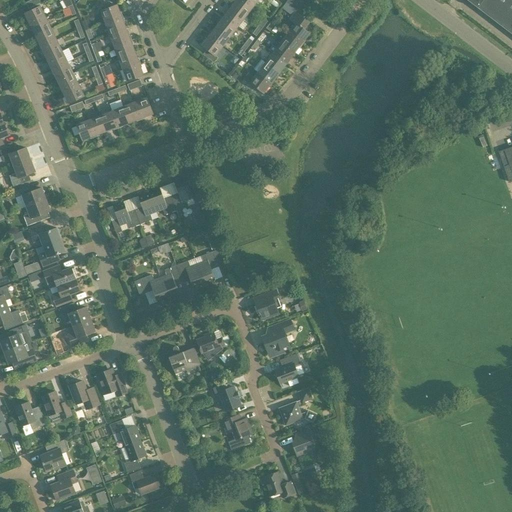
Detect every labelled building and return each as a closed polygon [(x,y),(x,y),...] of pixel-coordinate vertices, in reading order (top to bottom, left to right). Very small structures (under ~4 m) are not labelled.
[(39,0),(31,0),(25,3),(28,9),(40,3),(39,0)] [(236,0),(232,6),(245,17),(253,7),(244,0),(236,0)] [(303,4),(298,0),(287,0),(286,2),(297,12),(303,4)] [(511,0),(466,0),(511,34),(511,0)] [(71,15),(72,16),(75,14),(72,5),(68,7),(69,8),(62,10),(65,17),(71,15)] [(105,23),(121,17),(117,5),(101,11),(105,23)] [(245,17),(232,6),(224,16),(238,26),(245,17)] [(25,14),(25,15),(30,25),(46,18),(40,7),(25,14)] [(295,24),(288,33),(301,44),(309,34),(304,29),(309,23),(295,12),(290,19),(295,24)] [(281,16),(277,13),(271,21),(275,24),(281,16)] [(217,26),(227,33),(230,36),(238,26),(224,16),(217,26)] [(110,35),(126,29),(121,17),(105,23),(110,35)] [(36,37),(51,29),(46,18),(30,25),(36,37)] [(88,19),(82,21),(85,31),(89,29),(92,28),(88,19)] [(267,21),(264,19),(258,26),(261,29),(267,21)] [(266,28),(270,31),(275,24),(271,21),(266,28)] [(209,36),(223,46),(230,36),(227,33),(217,26),(209,36)] [(252,33),(256,36),(261,29),(258,26),(252,33)] [(51,29),(36,37),(41,48),(56,40),(51,29)] [(114,46),(130,40),(126,29),(110,35),(114,46)] [(266,36),(262,33),(257,40),(260,43),(266,36)] [(301,44),(288,33),(280,43),(294,54),(301,44)] [(223,46),(209,36),(202,46),(207,50),(203,54),(214,63),(218,58),(215,56),(223,46)] [(252,41),(249,38),(243,46),(247,49),(252,41)] [(56,40),(41,48),(47,59),(62,51),(56,40)] [(130,40),(114,46),(118,58),(135,52),(130,40)] [(251,48),(254,51),(260,43),(257,40),(251,48)] [(294,54),(280,43),(277,48),(273,45),(269,50),(273,53),(286,63),(294,54)] [(237,53),(241,56),(247,49),(243,46),(237,53)] [(52,70),(67,62),(62,51),(47,59),(52,70)] [(135,52),(118,58),(123,69),(139,63),(135,52)] [(245,63),(251,55),(247,53),(242,60),(245,63)] [(265,63),(279,73),(286,63),(273,53),(265,63)] [(57,81),(73,74),(67,62),(52,70),(57,81)] [(139,63),(123,69),(127,81),(143,75),(139,63)] [(279,73),(265,63),(258,73),(271,83),(279,73)] [(263,93),(271,83),(258,73),(254,77),(248,73),(240,83),(254,94),(258,89),(263,93)] [(63,92),(78,85),(73,74),(57,81),(63,92)] [(130,90),(142,86),(140,80),(127,84),(130,90)] [(78,85),(63,92),(68,104),(84,96),(78,85)] [(123,107),(129,123),(153,114),(146,98),(123,107)] [(84,108),(82,101),(69,106),(72,112),(84,108)] [(129,123),(123,107),(111,111),(117,127),(129,123)] [(100,116),(106,132),(117,127),(111,111),(100,116)] [(106,132),(100,116),(88,120),(94,136),(106,132)] [(94,136),(88,120),(76,124),(82,140),(94,136)] [(0,138),(8,135),(4,124),(0,126),(0,138)] [(0,152),(4,162),(11,159),(14,166),(30,160),(26,148),(19,150),(17,144),(0,150),(0,152)] [(511,147),(499,152),(504,167),(509,182),(511,180),(511,147)] [(30,180),(28,175),(35,172),(30,160),(14,166),(16,173),(9,176),(13,187),(30,180)] [(195,188),(190,191),(186,180),(175,184),(178,192),(170,195),(176,211),(188,206),(186,201),(192,198),(194,204),(200,202),(195,188)] [(14,192),(16,197),(21,209),(26,207),(45,200),(41,188),(28,193),(26,187),(14,192)] [(149,194),(156,212),(162,210),(164,215),(176,211),(170,195),(163,198),(160,190),(149,194)] [(134,209),(140,224),(152,220),(150,214),(156,212),(149,194),(138,198),(141,206),(134,209)] [(39,221),(37,216),(50,211),(45,200),(26,207),(31,218),(25,220),(27,226),(39,221)] [(122,231),(120,226),(126,223),(128,229),(140,224),(134,209),(127,211),(124,203),(113,208),(117,218),(111,220),(116,233),(122,231)] [(33,243),(40,240),(43,246),(60,239),(56,228),(44,232),(42,226),(28,231),(33,243)] [(145,237),(140,239),(139,241),(142,249),(148,246),(145,237)] [(55,262),(53,256),(65,251),(60,239),(43,246),(45,252),(38,255),(42,267),(55,262)] [(201,256),(203,262),(196,264),(203,282),(214,278),(211,270),(224,265),(218,249),(201,256)] [(176,265),(182,281),(189,278),(192,286),(203,282),(196,264),(190,266),(188,261),(176,265)] [(160,278),(167,296),(178,292),(175,284),(182,281),(176,265),(164,270),(166,275),(160,278)] [(57,286),(75,279),(71,268),(59,272),(56,266),(43,271),(47,282),(49,289),(57,286)] [(25,270),(17,273),(19,279),(27,276),(25,270)] [(34,274),(28,276),(31,283),(37,281),(34,274)] [(0,285),(10,282),(8,275),(0,278),(0,285)] [(140,297),(153,292),(156,300),(167,296),(160,278),(154,280),(152,275),(134,281),(140,297)] [(70,301),(67,295),(80,291),(75,279),(57,286),(59,293),(52,296),(56,306),(70,301)] [(0,287),(0,309),(7,307),(5,300),(11,298),(6,285),(0,287)] [(258,313),(257,314),(258,315),(259,315),(261,320),(279,314),(277,309),(281,307),(279,300),(276,290),(264,294),(266,300),(255,304),(258,313)] [(64,321),(70,319),(72,326),(90,319),(86,307),(74,312),(71,304),(59,308),(64,321)] [(17,310),(10,313),(7,307),(0,309),(0,323),(6,322),(9,329),(22,323),(17,310)] [(44,315),(47,322),(54,320),(51,313),(44,315)] [(85,342),(83,336),(95,331),(90,319),(72,326),(75,332),(69,334),(71,340),(70,341),(72,347),(85,342)] [(278,324),(280,330),(262,337),(267,350),(270,349),(272,356),(284,352),(281,346),(288,343),(284,333),(294,330),(290,320),(278,324)] [(33,341),(27,324),(11,330),(13,336),(0,340),(0,341),(4,352),(23,345),(30,343),(30,342),(33,341)] [(222,338),(216,340),(213,332),(207,334),(207,336),(196,340),(201,353),(212,349),(213,350),(225,346),(222,338)] [(9,364),(22,359),(24,365),(37,360),(30,343),(23,345),(4,352),(9,364)] [(167,352),(169,357),(168,358),(167,359),(167,360),(167,361),(166,361),(167,362),(167,363),(168,364),(168,365),(169,365),(170,366),(171,366),(172,366),(175,374),(186,370),(186,371),(200,365),(193,348),(180,353),(178,348),(177,347),(177,346),(176,346),(175,346),(174,347),(173,347),(173,348),(173,349),(173,350),(167,352)] [(234,356),(228,349),(223,354),(229,360),(234,356)] [(285,358),(288,365),(275,370),(280,384),(288,381),(290,386),(298,383),(296,377),(298,377),(298,375),(304,373),(301,365),(302,365),(299,355),(301,354),(301,352),(285,358)] [(123,382),(117,384),(112,370),(97,376),(104,395),(117,390),(119,396),(127,393),(123,382)] [(99,404),(93,388),(86,390),(83,381),(69,386),(76,404),(83,401),(86,409),(99,404)] [(236,393),(234,386),(226,389),(224,383),(211,388),(215,398),(219,396),(225,411),(241,405),(238,397),(237,398),(235,393),(236,393)] [(300,400),(296,401),(278,408),(285,426),(304,419),(313,422),(316,414),(308,410),(307,413),(306,412),(301,414),(298,407),(303,406),(302,403),(312,399),(308,388),(297,392),(300,400)] [(42,396),(45,404),(44,404),(49,418),(50,418),(60,415),(61,419),(71,415),(66,402),(60,404),(55,391),(42,396)] [(40,412),(33,415),(28,402),(15,407),(22,426),(30,423),(32,429),(45,424),(40,412)] [(131,407),(124,409),(126,415),(133,412),(131,407)] [(12,422),(5,425),(1,412),(0,412),(0,434),(7,432),(10,437),(17,435),(12,422)] [(222,421),(227,433),(232,431),(235,439),(228,442),(231,450),(250,443),(247,435),(251,434),(246,419),(241,420),(239,414),(222,421)] [(113,434),(119,432),(124,446),(141,440),(138,435),(136,435),(132,426),(125,429),(122,420),(109,425),(113,434)] [(73,436),(80,433),(77,427),(72,429),(71,431),(73,436)] [(296,456),(316,449),(308,429),(295,434),(298,440),(291,443),(296,456)] [(50,445),(52,451),(40,456),(43,464),(46,470),(57,466),(58,468),(66,465),(61,454),(68,451),(64,440),(50,445)] [(140,468),(137,459),(144,457),(140,447),(143,446),(141,440),(124,446),(130,461),(124,463),(127,473),(140,468)] [(95,464),(86,468),(88,474),(97,470),(95,464)] [(56,500),(75,493),(83,490),(80,482),(77,481),(73,470),(59,475),(62,481),(51,485),(56,500)] [(134,489),(138,487),(141,495),(159,488),(153,475),(143,478),(140,470),(129,475),(134,489)] [(290,482),(282,484),(277,472),(263,477),(270,496),(280,492),(282,498),(294,493),(290,482)] [(305,492),(297,473),(291,475),(298,494),(305,492)] [(104,500),(107,499),(104,490),(98,493),(100,499),(104,500)] [(123,495),(111,500),(115,509),(126,504),(123,495)] [(83,511),(79,500),(72,503),(75,510),(69,511),(83,511)]
